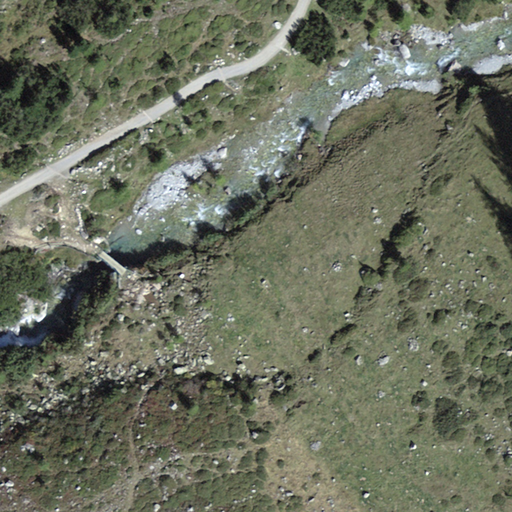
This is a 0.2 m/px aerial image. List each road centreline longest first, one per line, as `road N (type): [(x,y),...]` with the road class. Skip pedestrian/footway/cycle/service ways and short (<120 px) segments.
road 1 (track): [(0,200),(258,58),(307,0)]
road 2 (track): [(3,198),(41,242),(72,239),(134,279)]
